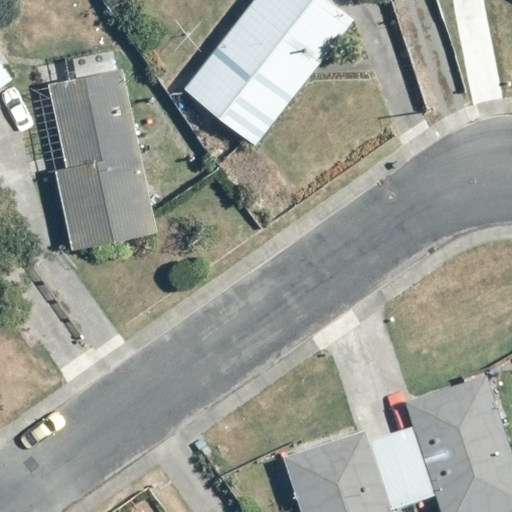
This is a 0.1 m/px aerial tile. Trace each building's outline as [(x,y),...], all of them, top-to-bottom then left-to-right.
[(354,20),(328,0),(254,0),(185,88),(258,144),(354,20)] [(0,93),(18,81),(0,54),(0,93)] [(153,236),(125,72),(44,85),(72,250),(153,236)] [(511,454),(485,375),(404,401),(440,511),(506,511),(511,510),(511,454)] [(392,511),(367,430),(283,457),(300,511),(392,511)]
